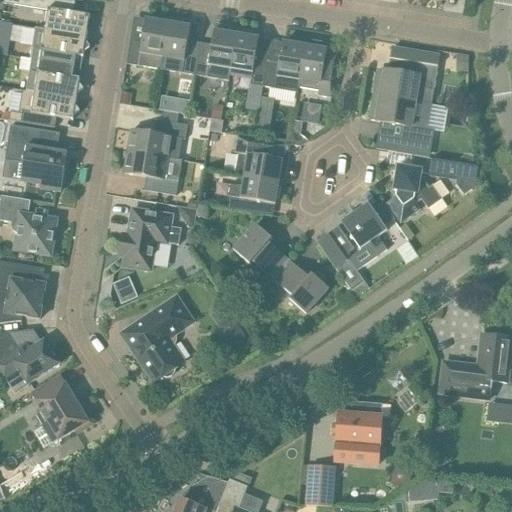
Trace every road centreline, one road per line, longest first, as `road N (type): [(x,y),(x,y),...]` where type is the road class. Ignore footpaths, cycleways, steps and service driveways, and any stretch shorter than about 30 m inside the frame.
road 1 (residential): [(156,460),(71,324),(119,0)]
road 2 (unclassified): [(156,460),(511,229)]
road 3 (residential): [(340,132),(367,176),(314,215),(298,203),(305,155)]
road 4 (residential): [(357,21),(497,44)]
road 5 (residential): [(238,0),(357,21)]
